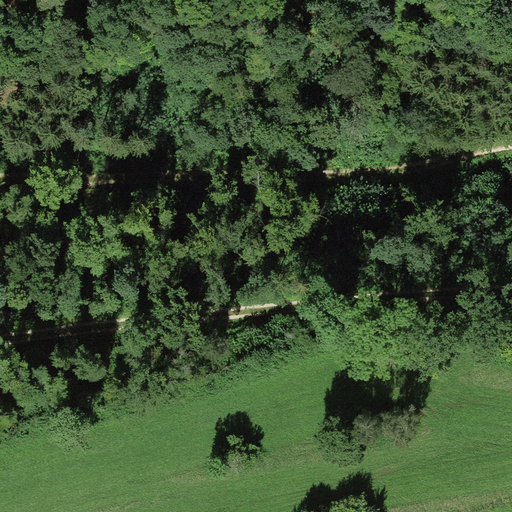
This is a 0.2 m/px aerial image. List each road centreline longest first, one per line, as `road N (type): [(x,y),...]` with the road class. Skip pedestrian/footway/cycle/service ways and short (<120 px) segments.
road 1 (track): [(0,180),(387,171),(511,146)]
road 2 (track): [(511,292),(400,286),(0,327)]
